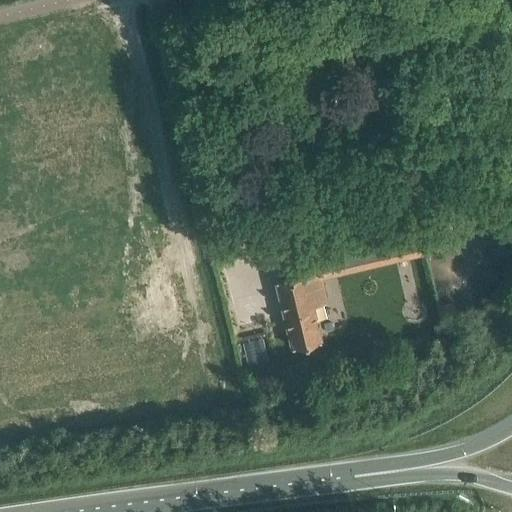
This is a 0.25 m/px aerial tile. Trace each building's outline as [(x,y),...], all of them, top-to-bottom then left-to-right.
[(487,208),(482,218),(489,222),(494,211),(487,208)] [(465,210),(440,215),(443,230),(468,225),(465,210)] [(427,219),(405,224),(408,239),(431,233),(427,219)] [(333,317),(316,321),(313,306),(325,303),(317,272),(348,264),(342,237),(302,246),(308,272),(277,280),(293,347),(321,340),(320,337),(336,333),(333,317)] [(499,264),(496,237),(481,239),(484,265),(499,264)] [(439,307),(441,317),(454,314),(451,304),(439,307)]
